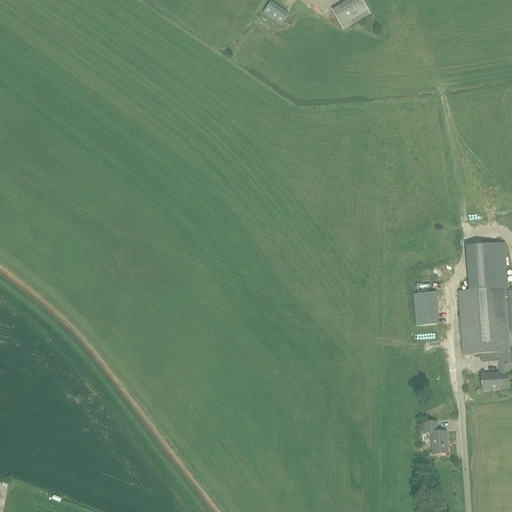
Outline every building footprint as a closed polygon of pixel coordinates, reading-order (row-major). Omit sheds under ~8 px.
[(350,0),(353,4),(342,13),(349,20),(347,22),(350,26),(370,10),(362,0),(350,0)] [(289,15),(272,3),(264,13),(281,25),(289,15)] [(511,292),(508,293),(505,245),(472,247),(475,291),(460,292),(464,356),(481,355),(481,363),(500,362),(501,374),(509,374),(509,366),(511,365),(511,292)] [(409,281),(420,280),(419,267),(408,268),(409,281)] [(438,325),(436,293),(416,295),(418,326),(438,325)] [(510,389),(509,374),(501,374),(482,375),(483,391),(510,389)] [(426,423),(427,434),(433,434),(434,455),(449,454),(448,432),(439,433),(439,422),(426,423)]
